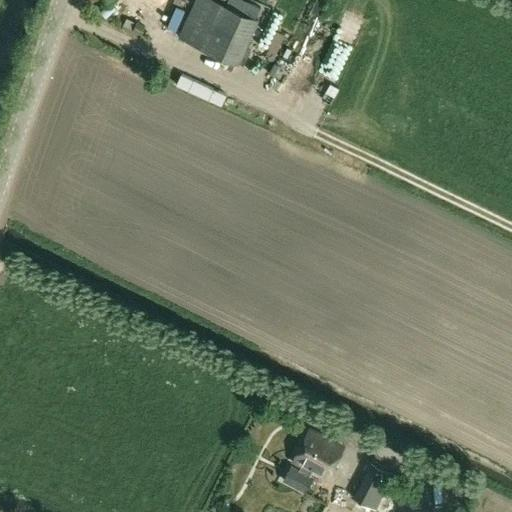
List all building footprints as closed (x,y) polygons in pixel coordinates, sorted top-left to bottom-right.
[(155,0),(128,0),(163,15),(167,5),(155,0)] [(215,0),(194,0),(177,38),(238,65),(259,20),(215,0)] [(308,53),(318,57),(326,37),(316,33),(308,53)] [(308,429),(291,461),(325,479),(342,447),(308,429)] [(375,509),(394,473),(371,462),(352,497),(375,509)] [(310,475),(291,464),(282,480),(304,492),(313,477),(310,475)]
